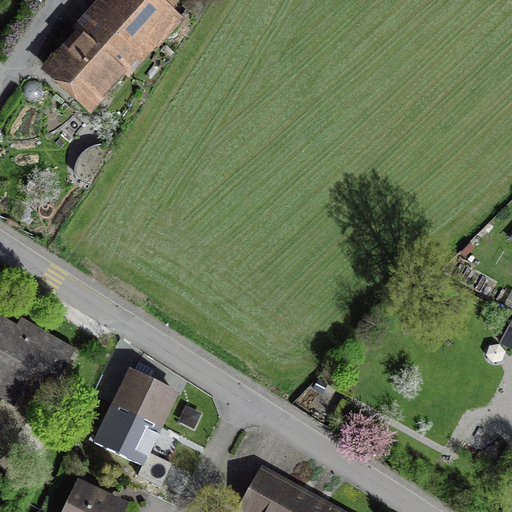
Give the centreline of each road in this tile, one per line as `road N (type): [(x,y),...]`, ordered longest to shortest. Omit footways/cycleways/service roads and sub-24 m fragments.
road 1 (residential): [(243,399),(0,241)]
road 2 (residential): [(421,511),(243,399)]
road 3 (residential): [(243,399),(187,511)]
